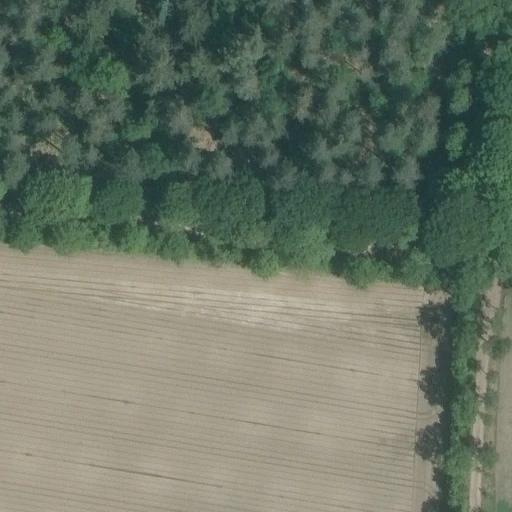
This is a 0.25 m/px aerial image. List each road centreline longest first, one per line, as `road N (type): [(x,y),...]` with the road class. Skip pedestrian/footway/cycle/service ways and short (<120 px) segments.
road 1 (track): [(490,266),(0,212)]
road 2 (track): [(474,264),(479,0)]
road 3 (track): [(477,511),(490,266)]
